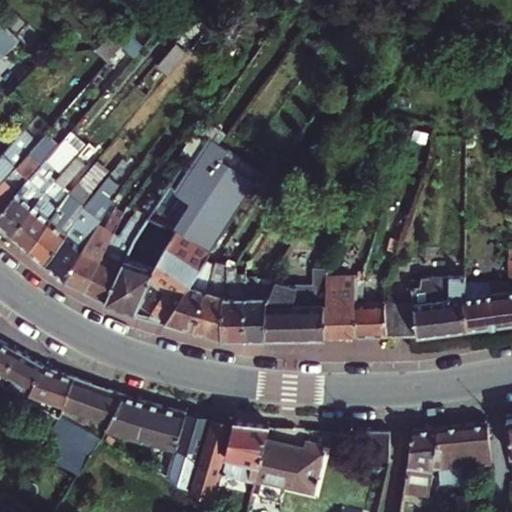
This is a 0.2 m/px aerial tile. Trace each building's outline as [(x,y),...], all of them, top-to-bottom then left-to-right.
[(178,20),(185,28),(199,13),(193,7),(178,20)] [(207,22),(199,13),(185,28),(191,36),(207,22)] [(0,50),(8,52),(20,40),(0,18),(0,50)] [(132,34),(129,32),(112,37),(98,45),(95,50),(108,61),(121,46),(132,34)] [(134,57),(145,45),(132,34),(121,46),(134,57)] [(0,180),(30,150),(36,143),(23,130),(0,153),(0,180)] [(72,154),(82,143),(71,132),(61,143),(72,154)] [(159,255),(153,269),(136,310),(164,319),(196,271),(252,187),(262,172),(245,160),(223,146),(209,137),(190,165),(184,161),(148,217),(164,224),(174,229),(159,255)] [(30,150),(0,180),(0,211),(43,162),(30,150)] [(49,155),(43,162),(0,211),(0,225),(10,234),(63,169),(49,155)] [(10,234),(28,249),(71,190),(65,186),(85,163),(76,155),(63,169),(10,234)] [(71,190),(28,249),(43,263),(84,205),(94,193),(91,190),(106,172),(95,162),(71,190)] [(305,205),(291,194),(282,208),(285,211),(296,218),(305,205)] [(101,219),(84,205),(43,263),(64,280),(98,224),(101,219)] [(123,209),(116,223),(114,227),(119,229),(128,213),(123,209)] [(136,310),(153,269),(142,265),(143,261),(148,248),(164,224),(148,217),(143,225),(128,250),(106,301),(136,310)] [(121,240),(110,233),(84,290),(106,301),(128,250),(143,225),(133,219),(121,240)] [(84,290),(110,233),(111,232),(98,224),(64,280),(84,290)] [(223,338),(244,338),(247,293),(245,274),(234,274),(234,264),(237,258),(233,255),(226,265),(226,295),(225,295),(223,338)] [(509,279),(466,281),(466,329),(511,322),(511,259),(509,259),(509,279)] [(205,289),(193,329),(223,338),(225,295),(226,295),(226,265),(215,262),(212,271),(207,289),(205,289)] [(247,293),(244,338),(265,337),(267,296),(269,296),(277,280),(271,276),(264,275),(264,278),(257,277),(257,266),(252,264),(245,274),(247,293)] [(203,273),(196,271),(164,319),(193,329),(205,289),(207,289),(212,271),(205,268),(203,273)] [(294,285),(277,280),(269,296),(267,296),(265,337),(324,336),(324,304),(320,304),(320,300),(328,300),(328,279),(328,276),(328,274),(314,274),(313,284),(295,283),(294,285)] [(417,335),(466,329),(466,281),(466,274),(423,275),(420,275),(420,279),(406,280),(406,288),(411,288),(413,302),(417,335)] [(356,279),(328,279),(328,300),(320,300),(320,304),(324,304),(324,336),(354,336),(355,303),(356,297),(356,279)] [(385,303),(386,335),(417,335),(413,302),(385,303)] [(354,336),(386,335),(385,303),(355,303),(354,336)] [(0,378),(4,372),(18,349),(0,338),(0,378)] [(4,372),(8,374),(13,377),(8,386),(28,397),(45,365),(18,349),(4,372)] [(45,365),(28,397),(61,415),(66,405),(75,375),(45,365)] [(75,375),(66,405),(111,422),(124,393),(75,375)] [(176,449),(187,411),(124,393),(111,422),(107,429),(159,445),(152,467),(167,475),(174,449),(176,449)] [(167,475),(213,501),(222,473),(256,481),(257,477),(266,439),(269,424),(187,411),(176,449),(174,449),(167,475)] [(442,425),(438,426),(434,448),(440,447),(441,469),(491,464),(489,420),(442,425)] [(440,447),(434,448),(438,426),(414,428),(404,496),(430,496),(435,469),(441,469),(440,447)] [(380,429),(365,428),(365,459),(390,460),(391,429),(380,429)] [(105,440),(112,444),(116,438),(109,434),(105,440)] [(80,473),(92,455),(64,438),(53,456),(80,473)] [(266,439),(257,477),(313,490),(323,446),(305,442),(304,448),(266,439)] [(56,511),(70,489),(58,481),(38,511),(56,511)]
